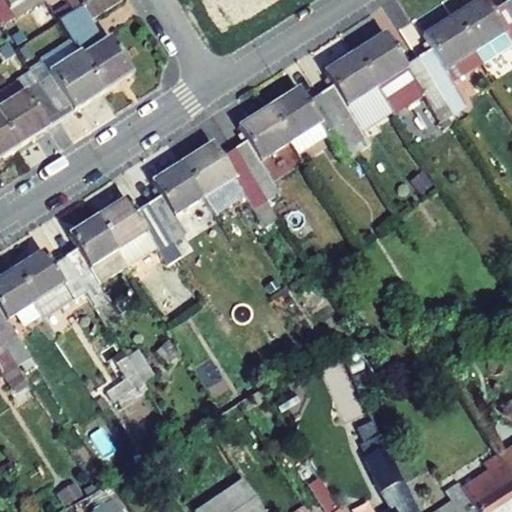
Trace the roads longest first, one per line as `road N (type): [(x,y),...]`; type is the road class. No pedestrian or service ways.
road 1 (residential): [(215,84),(0,222)]
road 2 (residential): [(215,84),(350,0)]
